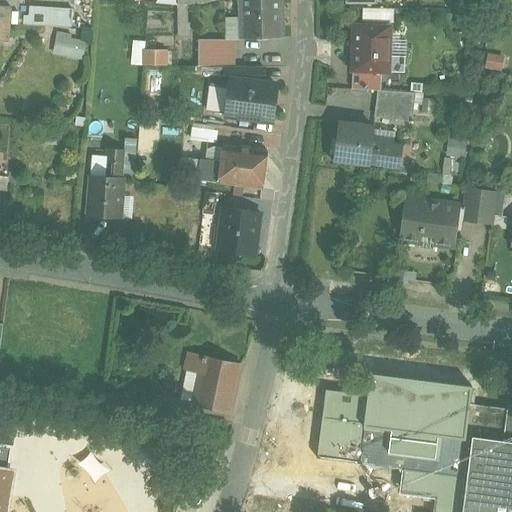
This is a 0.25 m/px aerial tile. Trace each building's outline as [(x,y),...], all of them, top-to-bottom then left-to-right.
[(283,0),(242,0),(243,19),(244,39),(284,39),(283,0)] [(12,6),(0,5),(0,23),(11,24),(12,6)] [(72,9),(31,7),(30,24),(71,27),(72,9)] [(229,41),(201,41),(201,66),(228,67),(237,66),(237,39),(244,39),(243,19),(229,20),(229,41)] [(0,23),(0,41),(9,42),(11,24),(0,23)] [(391,28),(356,26),(355,71),(383,72),(390,72),(391,28)] [(86,41),(58,36),(55,54),(82,59),(86,41)] [(168,50),(146,50),(146,67),(167,68),(168,50)] [(504,58),(489,55),(486,70),(501,73),(504,58)] [(237,66),(228,67),(228,84),(233,85),(234,79),(265,83),(265,67),(237,66)] [(383,72),(355,71),(354,90),(379,91),(382,91),(383,72)] [(265,83),(234,79),(233,85),(229,115),(273,121),(278,85),(265,83)] [(382,91),(379,91),(376,117),(410,122),(413,93),(382,91)] [(376,128),(341,124),(339,134),(335,134),(332,160),(371,165),(371,164),(401,168),(404,145),(395,144),(374,142),(376,128)] [(270,152),(226,146),(224,161),(203,158),(200,179),(265,188),(270,152)] [(125,150),(108,149),(106,177),(123,178),(125,150)] [(9,176),(0,174),(0,189),(8,190),(9,176)] [(106,177),(92,176),(89,216),(121,219),(124,178),(123,178),(106,177)] [(497,192),(469,188),(466,208),(465,220),(493,224),(497,192)] [(219,194),(207,193),(204,214),(216,216),(219,194)] [(466,208),(409,200),(404,239),(422,242),(421,248),(435,250),(436,244),(454,246),(457,223),(465,224),(465,220),(466,208)] [(262,213),(226,208),(220,252),(256,257),(262,213)] [(243,365),(190,354),(186,370),(201,373),(195,405),(231,412),(243,365)] [(511,511),(511,411),(511,410),(470,405),(473,388),(375,375),(368,427),(363,462),(462,475),(457,511),(511,511)] [(190,402),(159,395),(156,408),(187,416),(190,402)] [(368,427),(323,421),(319,456),(363,462),(368,427)] [(0,511),(4,511),(10,475),(9,474),(14,446),(0,443),(0,511)] [(163,499),(179,500),(180,476),(164,475),(163,499)]
